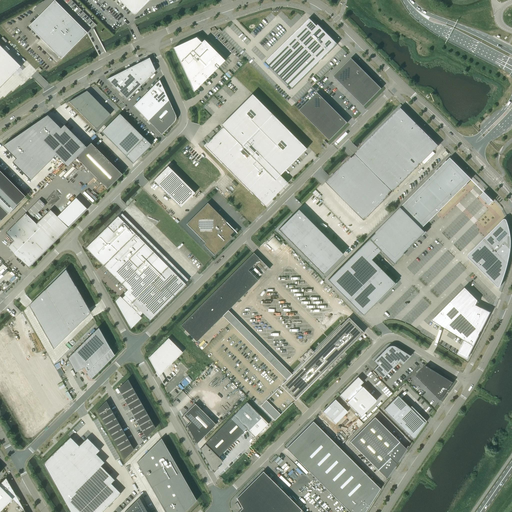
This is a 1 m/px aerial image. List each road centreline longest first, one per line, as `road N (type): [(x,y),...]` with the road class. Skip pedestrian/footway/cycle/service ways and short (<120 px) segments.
road 1 (unclassified): [(133,348),(400,83)]
road 2 (unclassified): [(220,502),(387,337),(472,383)]
road 3 (unclassified): [(70,239),(185,120),(149,39)]
road 4 (unclassified): [(220,502),(133,348)]
road 5 (unclassified): [(149,39),(0,126)]
road 6 (unclassified): [(16,463),(133,348)]
road 7 (unclassified): [(386,511),(472,383)]
road 8 (unclassified): [(133,348),(70,239)]
road 9 (unclassified): [(400,83),(309,0)]
